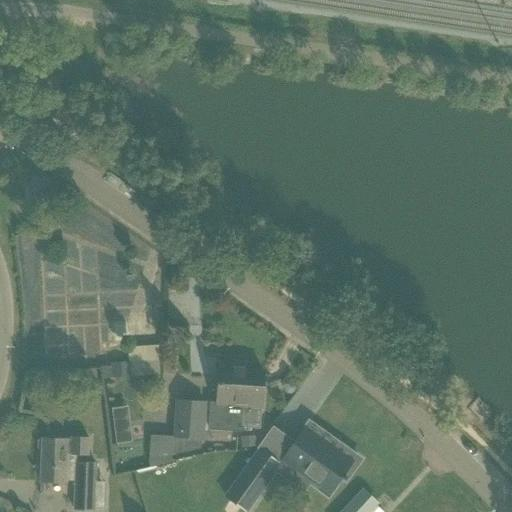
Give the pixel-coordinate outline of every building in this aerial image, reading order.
[(129,363),(114,363),(115,378),(130,377),(129,363)] [(248,365),(219,363),(217,402),(210,402),(208,430),(243,432),(243,427),(259,428),(260,408),(261,408),(263,371),(248,371),(248,365)] [(281,382),(281,387),(285,393),(291,395),(296,391),(295,386),(290,380),(284,379),(281,382)] [(175,439),(174,455),(200,448),(201,440),(202,440),(204,403),(178,401),(177,401),(175,437),(175,439)] [(295,442),(284,458),(314,479),(316,481),(314,485),(328,495),(341,477),(345,480),(346,478),(359,460),(336,442),(333,447),(306,427),(305,428),(295,442)] [(130,430),(114,432),(115,444),(131,442),(130,430)] [(242,448),(256,446),(255,436),(240,438),(242,448)] [(74,509),(94,510),(94,509),(104,509),(105,490),(95,490),(96,464),(76,463),(76,455),(88,455),(89,439),(71,438),(71,440),(68,440),(42,439),(40,482),(66,483),(66,480),(75,480),(74,509)] [(257,446),(222,496),(235,504),(246,511),(279,465),(281,462),(258,447),(257,446)] [(363,491),(343,511),(382,511),(376,506),(377,505),(363,491)]
